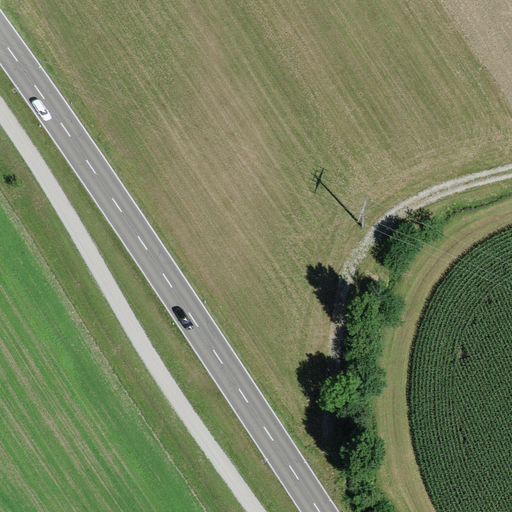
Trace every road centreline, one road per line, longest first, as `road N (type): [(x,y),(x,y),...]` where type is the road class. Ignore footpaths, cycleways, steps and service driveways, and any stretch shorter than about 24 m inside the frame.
road 1 (primary): [(0,33),(322,511)]
road 2 (track): [(125,318),(0,121)]
road 3 (track): [(125,318),(254,511)]
